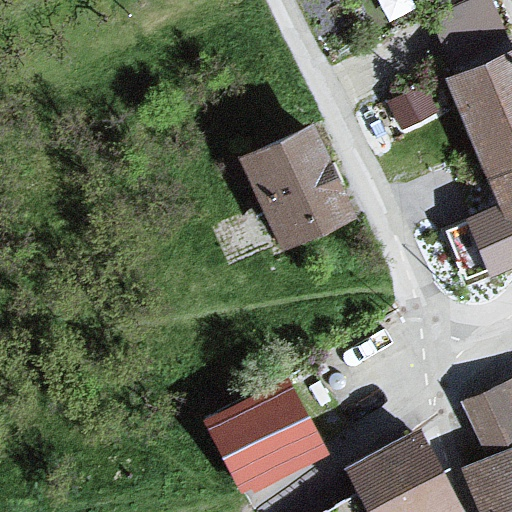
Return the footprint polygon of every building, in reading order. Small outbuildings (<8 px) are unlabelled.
[(511,49),(444,77),(498,208),(448,228),(471,284),(511,266),(511,49)] [(430,66),(388,81),(402,119),(444,105),(430,66)] [(315,120),(238,154),(282,253),(360,219),(315,120)] [(511,365),(449,392),(475,454),(502,441),(511,461),(511,365)] [(274,373),(194,414),(232,489),(313,448),(274,373)] [(393,426),(329,460),(356,511),(425,511),(436,506),(393,426)] [(511,511),(511,461),(502,441),(475,454),(454,465),(476,511),(511,511)] [(349,511),(345,494),(288,511),(349,511)]
